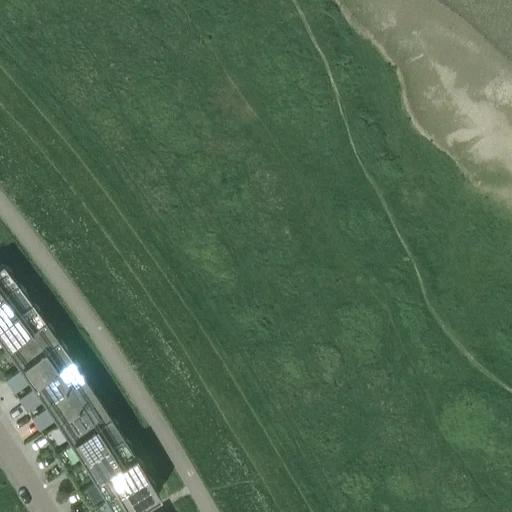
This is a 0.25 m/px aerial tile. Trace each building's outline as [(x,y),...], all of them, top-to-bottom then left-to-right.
[(0,292),(16,281),(1,262),(0,263),(0,292)] [(0,292),(0,321),(30,299),(16,281),(0,292)] [(0,321),(0,340),(5,346),(43,318),(30,299),(0,321)] [(5,346),(18,365),(57,337),(46,321),(43,318),(5,346)] [(18,365),(31,384),(70,357),(57,337),(18,365)] [(31,384),(44,402),(83,376),(70,357),(31,384)] [(57,421),(96,395),(83,376),(44,402),(57,421)] [(57,421),(69,440),(109,414),(96,395),(57,421)] [(69,440),(81,460),(122,434),(110,416),(109,414),(69,440)] [(81,460),(93,479),(134,454),(122,434),(81,460)] [(93,479),(105,498),(146,474),(134,454),(93,479)] [(146,474),(105,498),(113,511),(128,511),(159,494),(146,474)]
